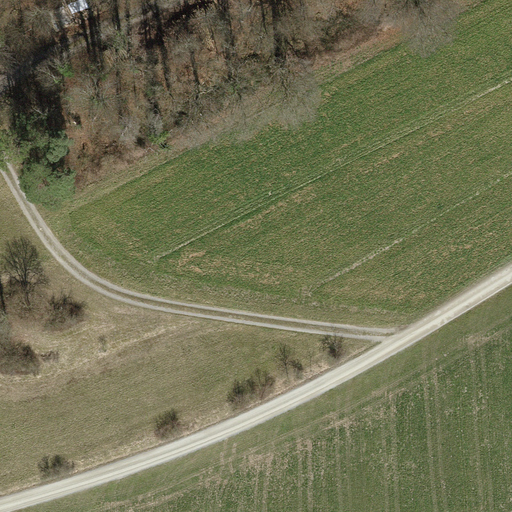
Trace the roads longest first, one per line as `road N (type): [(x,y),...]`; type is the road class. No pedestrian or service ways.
road 1 (track): [(0,508),(153,463),(415,336),(511,276)]
road 2 (track): [(415,336),(188,309),(105,287),(55,253),(0,155)]
